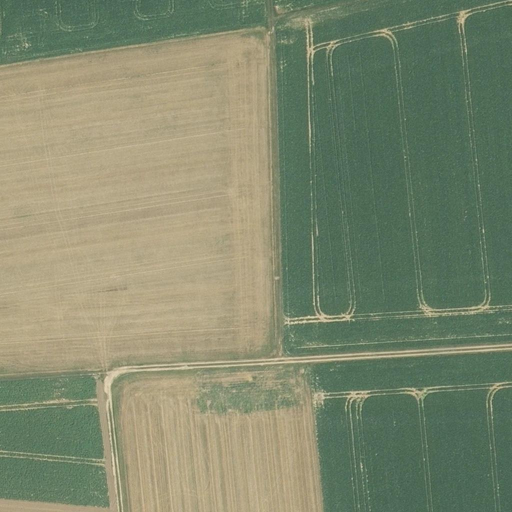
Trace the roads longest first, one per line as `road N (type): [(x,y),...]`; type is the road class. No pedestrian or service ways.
road 1 (track): [(511,347),(0,380)]
road 2 (track): [(279,361),(270,0)]
road 3 (track): [(0,61),(271,22)]
road 4 (track): [(120,511),(106,372)]
